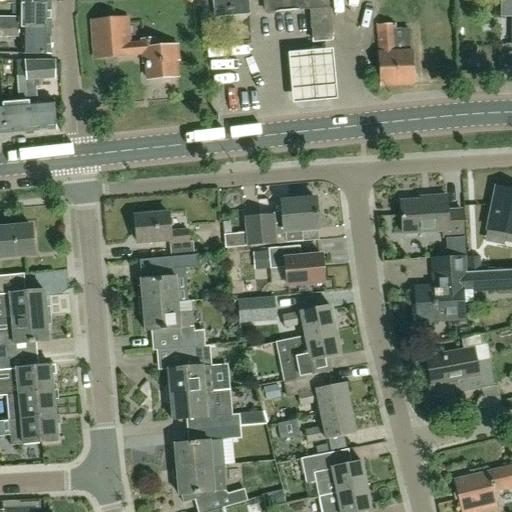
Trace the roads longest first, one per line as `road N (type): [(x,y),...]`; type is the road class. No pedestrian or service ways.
road 1 (primary): [(80,157),(511,116)]
road 2 (residential): [(105,478),(83,193)]
road 3 (residential): [(404,447),(373,313),(353,172)]
road 4 (residential): [(353,172),(83,193)]
road 5 (residential): [(511,163),(353,172)]
road 6 (residential): [(80,157),(67,0)]
